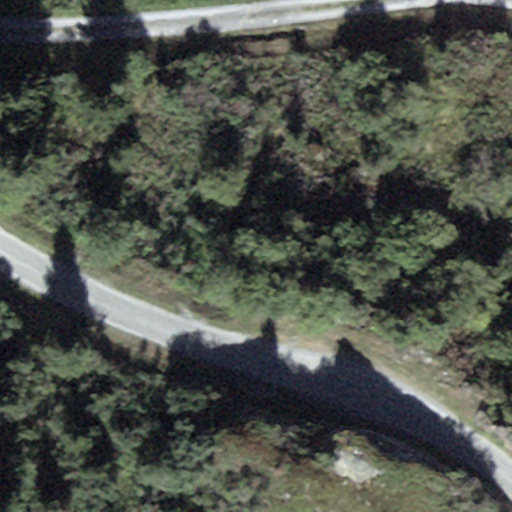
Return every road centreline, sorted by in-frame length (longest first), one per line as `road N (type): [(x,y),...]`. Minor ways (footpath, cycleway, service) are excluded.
road 1 (track): [(0,242),(97,299),(386,385),(462,431),(511,482)]
road 2 (track): [(0,17),(131,18),(303,0)]
